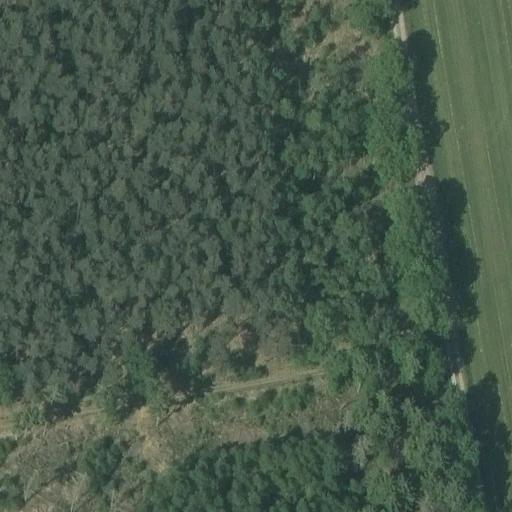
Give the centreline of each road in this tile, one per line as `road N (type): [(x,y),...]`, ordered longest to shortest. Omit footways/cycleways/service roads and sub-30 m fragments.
road 1 (track): [(453,332),(0,414)]
road 2 (track): [(453,332),(396,0)]
road 3 (track): [(484,511),(453,332)]
